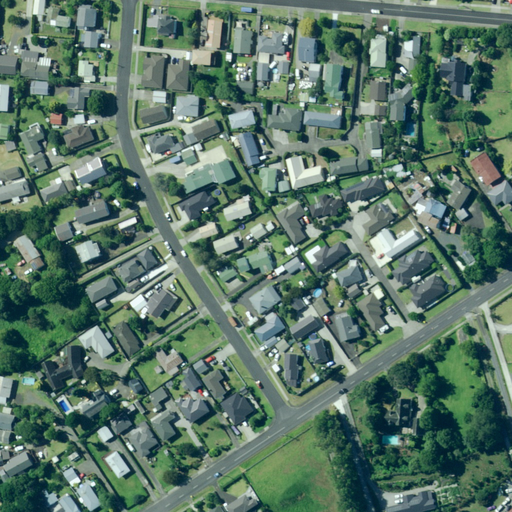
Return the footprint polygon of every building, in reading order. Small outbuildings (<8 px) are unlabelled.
[(47,0),(36,0),(36,13),(41,14),(40,20),(43,20),(44,14),(47,14),(47,3),(47,0)] [(93,5),(83,4),(83,7),(82,7),(81,24),(81,29),(85,29),(88,29),(89,25),(98,26),(99,15),(99,8),(93,8),(93,5)] [(63,8),(59,8),(52,6),(52,8),(50,7),(49,12),(51,12),(51,14),(49,23),(54,24),(54,25),(58,26),(59,24),(72,27),(73,16),(61,14),(63,8)] [(171,16),(161,15),(159,15),(159,16),(153,15),(153,19),(148,19),(147,27),(157,28),(157,32),(158,32),(158,35),(168,36),(168,33),(170,33),(169,38),(173,38),(173,34),(174,34),(175,20),(171,20),(171,16)] [(222,48),(224,21),(211,20),(209,47),(222,48)] [(251,31),(245,30),(243,30),(243,27),(235,27),(233,53),(249,54),(250,44),(252,44),(252,41),(250,40),(251,36),(252,36),(252,32),(251,32),(251,31)] [(101,31),(100,31),(88,30),(87,43),(87,46),(100,47),(101,31)] [(286,33),(277,32),(275,32),(274,39),(270,39),(270,36),(269,36),(261,36),(260,52),(270,53),(269,55),(272,55),(272,53),(287,54),(287,46),(285,46),(286,33)] [(314,62),(314,49),(315,39),(301,38),(299,61),(314,62)] [(387,40),(373,39),(372,39),(370,67),(379,67),(380,67),(385,67),(386,40),(387,40)] [(27,50),(28,43),(21,43),(21,47),(24,48),(24,49),(21,48),(20,54),(23,54),(22,60),(25,60),(24,74),(24,75),(38,76),(38,78),(52,80),(52,73),(58,74),(59,71),(58,71),(57,71),(57,69),(54,69),(54,70),(52,70),(53,59),(53,58),(40,57),(41,54),(41,51),(27,50)] [(74,50),(65,49),(64,58),(73,59),(74,50)] [(195,64),(213,66),(215,52),(196,50),(195,64)] [(19,56),(0,55),(0,73),(19,75),(19,56)] [(95,75),(96,65),(96,62),(91,62),(91,60),(82,60),(81,80),(97,81),(97,80),(97,76),(97,75),(95,75)] [(418,75),(419,60),(409,60),(408,77),(413,77),(414,74),(418,75)] [(463,61),(461,61),(457,60),(457,63),(450,62),(450,64),(444,63),(442,77),(449,78),(448,80),(451,81),(451,83),(452,83),(452,85),(454,86),(453,95),(464,96),(465,82),(466,82),(468,64),(462,63),(463,61)] [(279,62),(278,73),(287,74),(289,63),(279,62)] [(320,65),(313,65),(310,64),(309,81),(309,82),(319,83),(320,65)] [(341,75),(342,66),(328,65),(326,92),(332,93),(331,97),(337,98),(337,99),(343,100),(344,93),(344,92),(339,92),(340,83),(341,77),(341,75)] [(148,86),(164,87),(164,86),(169,87),(169,88),(181,88),(182,76),(171,75),(170,80),(164,79),(164,77),(151,76),(149,76),(149,81),(148,86)] [(34,80),(33,93),(50,94),(51,82),(34,80)] [(253,82),(238,81),(236,81),(235,94),(252,95),(253,82)] [(384,99),(386,82),(371,81),(369,100),(370,100),(373,100),(384,101),(384,99)] [(0,109),(10,110),(11,85),(0,83),(0,109)] [(408,104),(419,93),(409,83),(407,85),(405,88),(400,92),(392,95),(388,96),(392,108),(402,105),(408,104)] [(92,96),(92,89),(92,87),(77,86),(77,96),(72,96),(71,96),(70,108),(86,109),(86,102),(86,96),(89,96),(92,96)] [(165,101),(167,102),(167,94),(165,93),(165,92),(153,91),(152,101),(152,102),(164,103),(165,101)] [(178,95),(178,99),(180,99),(179,115),(200,117),(201,98),(195,97),(195,95),(187,95),(186,96),(178,95)] [(173,115),(171,107),(170,105),(153,111),(156,120),(156,122),(159,131),(177,126),(176,125),(179,124),(177,119),(174,119),(173,115)] [(384,116),(385,106),(376,105),(375,105),(374,114),(374,115),(384,116)] [(302,110),(292,109),(287,109),(286,114),(282,114),(281,114),(280,114),(280,116),(276,116),(273,116),(269,115),(268,128),(273,128),(300,131),(300,130),(302,111),(302,110)] [(253,110),(251,110),(249,111),(249,110),(239,112),(239,114),(233,115),(229,116),(225,117),(226,120),(230,119),(233,130),(243,127),(244,129),(249,128),(249,126),(250,126),(257,124),(253,110)] [(342,116),(335,115),(306,111),(305,124),(307,125),(315,126),(340,129),(342,116)] [(64,113),(54,112),(53,123),(63,124),(64,113)] [(76,123),(86,122),(85,114),(75,116),(76,123)] [(217,119),(195,129),(196,132),(185,136),(189,146),(222,132),(217,119)] [(0,138),(9,139),(11,124),(0,123),(0,138)] [(89,142),(96,139),(91,126),(88,127),(86,123),(66,130),(68,135),(67,135),(70,143),(71,144),(72,147),(72,148),(86,143),(89,142)] [(377,130),(377,124),(377,123),(365,123),(365,132),(366,134),(366,139),(367,149),(371,149),(380,148),(380,143),(379,134),(379,130),(377,130)] [(40,141),(45,138),(48,137),(43,125),(34,129),(23,134),(31,152),(32,155),(44,150),(40,141)] [(255,141),(254,137),(252,132),(239,136),(249,167),(261,163),(260,161),(258,155),(259,154),(259,153),(255,141)] [(158,135),(149,139),(150,141),(151,140),(157,155),(172,148),(174,153),(183,150),(179,142),(176,143),(172,133),(159,138),(158,135)] [(197,162),(194,155),(191,148),(181,153),(186,165),(187,166),(188,166),(192,164),(197,162)] [(41,171),(50,167),(44,153),(43,152),(40,153),(41,154),(34,157),(37,164),(38,164),(41,171)] [(502,177),(501,176),(486,154),(471,164),(478,175),(480,174),(480,175),(488,187),(502,177)] [(320,166),(312,168),(304,170),(301,156),(285,160),(293,189),(324,181),(320,166)] [(87,185),(112,173),(105,157),(103,158),(94,162),(93,163),(94,164),(91,166),(89,166),(81,170),(87,185)] [(368,171),(366,158),(356,160),(356,158),(340,160),(341,162),(330,164),(329,164),(331,176),(368,171)] [(238,178),(231,160),(216,167),(223,184),(238,178)] [(73,170),(70,164),(59,168),(62,175),(73,170)] [(423,222),(440,230),(445,220),(443,219),(448,207),(443,205),(444,203),(432,198),(431,201),(426,199),(427,196),(424,194),(428,191),(426,188),(425,189),(421,184),(417,187),(409,176),(403,164),(385,170),(390,177),(397,175),(398,181),(418,210),(418,208),(421,210),(419,215),(425,218),(423,222)] [(7,171),(10,180),(22,176),(18,166),(6,170),(7,171)] [(216,175),(213,167),(212,167),(209,168),(204,170),(186,178),(187,183),(183,184),(187,194),(215,182),(212,176),(216,175)] [(276,173),(277,168),(264,168),(263,170),(260,170),(260,179),(263,179),(262,191),(265,191),(265,193),(269,193),(269,191),(275,192),(276,181),(277,181),(277,179),(276,179),(276,173)] [(341,192),(346,203),(356,199),(357,203),(386,191),(379,176),(341,192)] [(505,206),(511,201),(511,189),(504,177),(503,178),(490,187),(493,190),(487,194),(495,206),(502,201),(505,205),(505,206)] [(0,201),(32,193),(28,180),(7,186),(5,187),(0,187),(0,201)] [(277,183),(279,193),(290,190),(287,180),(277,183)] [(429,190),(432,188),(433,187),(429,181),(425,184),(429,190)] [(464,202),(471,191),(456,181),(452,186),(450,189),(454,192),(447,203),(458,210),(461,206),(464,202)] [(210,198),(207,191),(180,205),(184,213),(186,212),(192,222),(204,216),(202,212),(217,204),(213,196),(210,198)] [(334,198),(330,199),(328,195),(320,198),(322,202),(311,207),(315,218),(324,215),(325,217),(332,214),(333,217),(340,214),(338,209),(344,207),(341,199),(335,201),(334,198)] [(248,203),(248,202),(248,201),(244,202),(243,198),(238,200),(236,201),(237,205),(223,210),(224,211),(228,222),(239,218),(240,220),(242,219),(241,217),(252,214),(249,207),(250,207),(249,203),(248,203)] [(395,211),(388,199),(368,212),(374,220),(365,226),(371,236),(397,220),(392,213),(395,211)] [(84,224),(115,215),(110,201),(109,201),(85,209),(80,210),(82,218),(84,224)] [(307,214),(301,204),(291,211),(289,209),(278,216),(297,245),(307,238),(301,229),(304,227),(299,220),(307,214)] [(461,220),(462,219),(467,216),(462,208),(455,213),(461,220)] [(276,228),(272,221),(269,223),(270,225),(267,227),(270,231),(276,228)] [(64,242),(77,237),(78,236),(72,222),(59,227),(64,242)] [(18,223),(0,234),(0,241),(4,248),(25,234),(18,223)] [(217,232),(217,231),(214,223),(204,226),(198,229),(202,238),(202,240),(218,234),(217,232)] [(255,240),(256,239),(266,233),(260,223),(249,230),(255,240)] [(33,261),(37,267),(39,270),(48,265),(42,256),(44,255),(30,234),(15,244),(23,256),(26,254),(28,257),(31,263),(33,261)] [(232,235),(213,242),(217,255),(237,248),(232,235)] [(104,253),(102,249),(100,250),(96,240),(81,246),(81,248),(82,249),(87,262),(104,255),(104,253)] [(350,253),(342,242),(331,249),(329,245),(323,249),(320,246),(307,254),(320,273),(350,253)] [(284,249),(290,257),(296,253),(291,244),(284,249)] [(273,270),(266,251),(266,250),(265,251),(259,253),(237,261),(241,274),(256,269),(259,268),(262,274),(273,270)] [(402,264),(399,266),(401,268),(395,273),(405,287),(414,280),(413,279),(436,261),(429,252),(424,255),(420,250),(410,257),(408,255),(400,261),(402,264)] [(479,263),(471,252),(463,258),(471,269),(479,263)] [(290,273),(302,265),(297,257),(284,265),(284,266),(289,274),(290,273)] [(142,284),(152,278),(148,271),(144,265),(142,266),(138,259),(135,261),(121,268),(122,269),(121,269),(117,272),(119,276),(123,274),(128,283),(138,277),(142,284)] [(341,287),(362,279),(356,264),(350,266),(350,267),(336,273),(341,287)] [(236,275),(236,274),(231,266),(218,274),(223,283),(225,282),(235,276),(236,275)] [(448,289),(438,275),(421,287),(418,284),(411,289),(417,297),(413,299),(420,309),(448,289)] [(118,290),(112,277),(87,290),(96,306),(97,305),(100,310),(109,305),(105,297),(118,290)] [(280,295),(274,287),(273,285),(269,288),(253,298),(251,300),(259,312),(261,315),(283,300),(280,295)] [(363,292),(358,285),(347,292),(352,299),(363,292)] [(176,296),(175,295),(165,288),(162,293),(158,291),(149,302),(143,295),(133,303),(140,311),(146,306),(147,306),(150,308),(151,308),(149,310),(161,318),(169,306),(176,296)] [(386,296),(382,289),(359,304),(377,332),(388,325),(381,316),(386,313),(381,306),(383,305),(380,300),(386,296)] [(306,306),(299,297),(289,304),(297,313),(306,306)] [(332,311),(328,306),(324,299),(321,301),(318,303),(315,304),(323,317),(332,311)] [(362,337),(361,335),(359,326),(356,326),(353,316),(352,316),(351,312),(337,316),(338,320),(344,342),(345,342),(352,339),(354,339),(362,337)] [(316,330),(323,324),(316,315),(308,321),(315,330),(316,330)] [(264,342),(286,328),(278,316),(269,322),(270,323),(257,332),(264,342)] [(260,320),(258,317),(250,323),(252,326),(260,320)] [(131,329),(128,324),(125,320),(119,324),(118,324),(120,326),(114,330),(131,356),(142,349),(141,349),(139,344),(140,343),(139,340),(131,329)] [(279,342),(276,337),(266,343),(269,348),(279,342)] [(330,361),(327,352),(324,338),(311,342),(311,343),(316,360),(317,365),(330,361)] [(284,352),(291,347),(285,339),(277,346),(280,349),(283,353),(284,352)] [(82,362),(82,360),(81,345),(70,346),(71,364),(58,370),(54,360),(44,364),(55,391),(65,386),(62,379),(71,376),(74,374),(75,376),(76,379),(87,375),(82,362)] [(170,356),(168,353),(164,347),(156,352),(170,372),(186,361),(179,350),(176,353),(170,356)] [(300,380),(301,367),(301,366),(299,366),(300,355),(287,354),(287,355),(286,370),(288,370),(288,379),(300,380)] [(210,369),(205,360),(197,366),(202,374),(210,369)] [(156,368),(159,374),(164,371),(161,365),(156,368)] [(195,391),(202,386),(204,385),(192,368),(187,372),(191,378),(183,383),(188,390),(192,388),(195,391)] [(222,381),(227,378),(222,369),(206,379),(219,400),(222,398),(224,400),(228,397),(226,395),(230,393),(227,388),(222,381)] [(14,386),(15,384),(16,379),(1,376),(0,380),(0,404),(7,406),(7,403),(10,404),(11,403),(11,399),(12,397),(12,394),(13,391),(13,390),(14,388),(14,386)] [(134,388),(138,394),(146,388),(139,378),(131,384),(134,388)] [(239,405),(246,400),(249,398),(238,381),(230,387),(228,388),(239,405)] [(161,402),(169,397),(170,396),(164,387),(152,395),(153,397),(152,397),(158,407),(155,409),(157,412),(163,407),(165,407),(161,402)] [(94,420),(115,406),(105,390),(95,397),(97,400),(86,407),(94,420)] [(191,407),(187,401),(185,397),(179,401),(194,424),(213,411),(214,411),(204,397),(191,407)] [(412,405),(413,399),(402,398),(401,399),(399,400),(398,403),(398,410),(389,410),(389,424),(400,425),(411,425),(412,419),(412,413),(412,405)] [(136,402),(145,414),(148,411),(140,400),(136,402)] [(173,425),(171,422),(178,417),(173,409),(167,413),(164,415),(163,413),(154,419),(155,421),(154,422),(167,442),(179,433),(175,428),(173,425)] [(37,413),(32,411),(29,418),(35,420),(37,413)] [(16,419),(16,417),(16,416),(0,412),(0,427),(0,428),(0,430),(1,431),(1,432),(1,433),(0,437),(0,441),(10,443),(12,432),(6,431),(7,429),(13,430),(14,430),(15,428),(16,428),(18,427),(18,424),(17,422),(15,422),(16,419)] [(119,433),(131,425),(128,420),(131,418),(128,414),(125,416),(124,415),(112,423),(119,433)] [(428,419),(419,418),(415,418),(415,419),(415,424),(414,430),(414,434),(414,435),(427,436),(428,419)] [(151,449),(159,444),(160,443),(146,422),(141,425),(142,426),(144,430),(143,431),(142,431),(138,433),(131,438),(145,458),(153,453),(152,452),(151,449)] [(106,442),(115,436),(108,425),(99,431),(102,435),(106,442)] [(36,465),(35,464),(29,451),(13,460),(14,462),(7,466),(13,477),(16,476),(18,475),(36,465)] [(108,459),(122,479),(133,471),(119,451),(108,459)] [(70,469),(68,467),(68,466),(64,468),(63,469),(65,473),(73,487),(82,481),(80,478),(76,471),(74,468),(73,468),(70,470),(70,469)] [(80,491),(93,511),(104,504),(91,484),(80,491)] [(60,500),(61,500),(56,493),(52,495),(48,489),(39,494),(44,501),(44,500),(49,507),(60,500)] [(249,511),(263,502),(259,496),(255,499),(250,492),(240,499),(238,500),(230,506),(233,511),(247,511),(249,511)] [(84,511),(73,495),(63,502),(63,503),(66,507),(64,508),(58,511),(84,511)]
